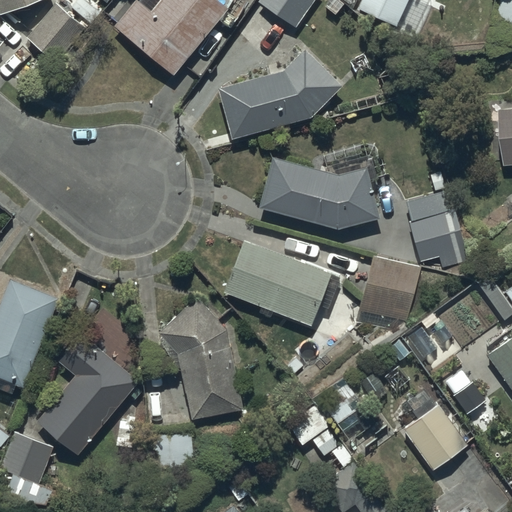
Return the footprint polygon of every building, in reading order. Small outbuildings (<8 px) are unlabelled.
[(37,0),(0,0),(0,11),(1,14),(37,0)] [(175,75),(227,9),(215,0),(140,0),(140,1),(138,0),(116,29),(175,75)] [(226,0),(244,13),(253,0),(226,0)] [(314,0),(259,0),(258,2),(296,28),(314,0)] [(411,0),(361,0),(358,9),(398,28),(411,0)] [(511,0),(499,0),(493,34),(511,38),(511,0)] [(89,29),(57,4),(28,39),(59,65),(89,29)] [(285,71),(220,87),(233,140),(314,119),(343,87),(306,49),(285,71)] [(511,108),(500,109),(505,164),(511,163),(511,108)] [(328,172),(273,156),(259,207),(340,229),(381,219),(371,179),(384,176),(375,141),(324,154),(328,172)] [(447,191),(407,202),(412,220),(410,221),(421,262),(439,257),(443,268),(467,261),(447,191)] [(341,276),(246,239),(225,293),(312,327),(320,306),(328,309),(341,276)] [(420,264),(374,254),(356,320),(401,332),(420,264)] [(0,372),(23,381),(57,291),(8,272),(0,294),(0,372)] [(227,330),(199,295),(156,329),(181,360),(186,355),(201,425),(245,416),(227,330)] [(77,447),(138,373),(82,327),(59,356),(74,367),(36,414),(77,447)] [(511,336),(486,356),(511,390),(511,336)] [(468,445),(439,403),(402,428),(432,471),(468,445)] [(330,426),(316,407),(288,427),(303,447),(312,440),(324,456),(331,451),(343,466),(355,458),(343,441),(339,444),(328,428),(330,426)] [(55,443),(15,431),(4,470),(14,473),(8,493),(49,505),(54,489),(43,486),(55,443)] [(390,511),(354,461),(323,484),(343,511),(344,511),(356,504),(361,511),(390,511)]
